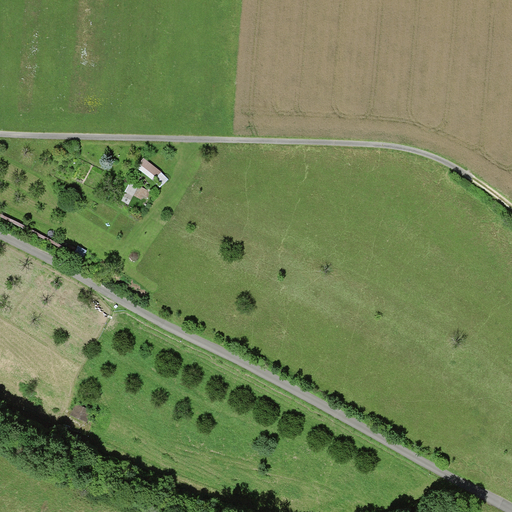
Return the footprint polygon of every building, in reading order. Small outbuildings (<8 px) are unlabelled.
[(161,172),(144,158),(139,163),(155,176),(157,178),(161,172)] [(152,180),(155,176),(139,163),(136,167),(152,180)] [(168,179),(161,172),(157,178),(156,179),(162,185),(168,179)] [(139,185),(130,180),(124,191),(133,196),(139,185)] [(151,191),(139,185),(133,196),(141,200),(143,197),(147,199),(151,191)] [(75,403),(70,415),(86,423),(92,411),(75,403)]
